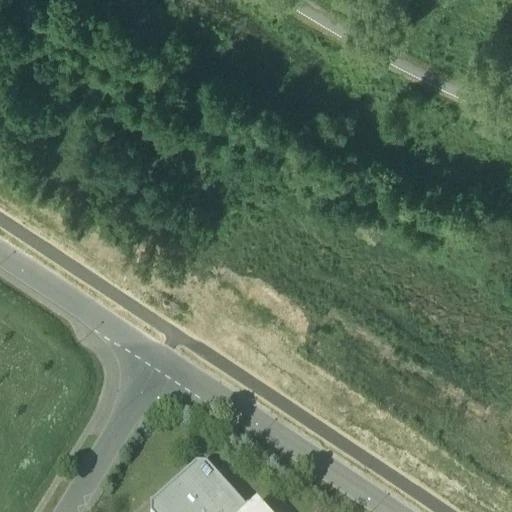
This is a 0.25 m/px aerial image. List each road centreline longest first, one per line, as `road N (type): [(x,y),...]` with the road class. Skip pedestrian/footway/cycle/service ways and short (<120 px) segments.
road 1 (unclassified): [(376,511),(155,369)]
road 2 (unclassified): [(155,369),(0,263)]
road 3 (unclassified): [(155,369),(65,511)]
